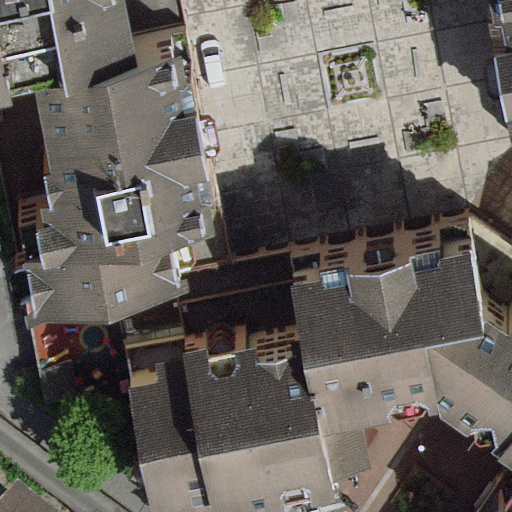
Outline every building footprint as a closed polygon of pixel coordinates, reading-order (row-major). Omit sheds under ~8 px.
[(56,41),(48,0),(0,0),(0,51),(28,46),(56,41)] [(48,0),(56,41),(128,28),(122,0),(48,0)] [(122,0),(128,28),(185,17),(181,0),(122,0)] [(181,0),(185,17),(218,195),(229,253),(289,242),(469,208),(511,145),(511,99),(493,0),(181,0)] [(511,0),(493,0),(511,99),(511,0)] [(56,41),(28,46),(44,133),(38,135),(45,170),(36,171),(40,189),(31,191),(38,230),(218,195),(185,17),(128,28),(56,41)] [(0,111),(0,148),(16,234),(38,230),(31,191),(40,189),(36,171),(45,170),(38,135),(44,133),(28,46),(0,51),(0,87),(4,111),(0,111)] [(511,298),(511,145),(469,208),(484,289),(508,303),(511,298)] [(38,230),(16,234),(27,291),(172,263),(229,253),(218,195),(38,230)] [(469,208),(289,242),(302,308),(329,450),(366,443),(357,397),(438,382),(423,300),(484,289),(469,208)] [(289,242),(229,253),(172,263),(185,330),(302,308),(289,242)] [(172,263),(27,291),(47,396),(79,390),(83,414),(136,404),(123,343),(185,330),(172,263)] [(511,298),(508,303),(484,289),(423,300),(438,382),(503,426),(511,413),(511,298)] [(123,343),(136,404),(151,483),(211,471),(216,494),(333,471),(329,450),(302,308),(185,330),(123,343)] [(511,511),(511,468),(483,511),(511,511)]
